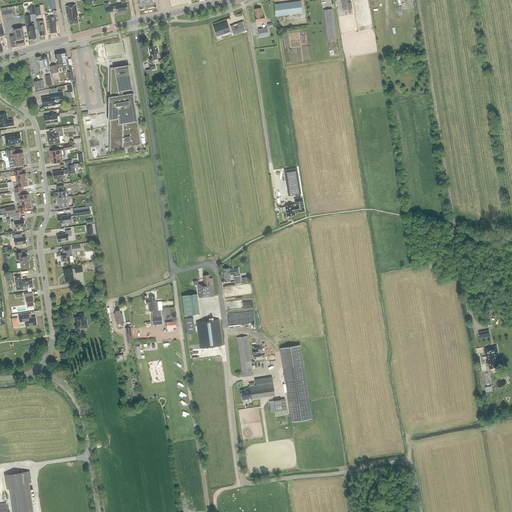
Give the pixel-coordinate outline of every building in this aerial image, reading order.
[(56,8),(54,0),(46,0),(48,9),(56,8)] [(113,10),(117,9),(117,14),(128,11),(126,3),(125,0),(121,1),(121,4),(116,5),(112,6),(109,7),(108,3),(104,3),(105,7),(106,13),(113,11),(113,10)] [(347,0),(341,0),(343,10),(352,8),(351,2),(348,3),(347,0)] [(301,1),(274,4),(275,16),(302,13),(301,1)] [(77,16),(76,5),(66,7),(67,18),(68,18),(69,20),(70,25),(78,23),(77,16)] [(1,8),(3,18),(13,16),(12,9),(8,10),(8,7),(1,8)] [(256,22),(265,21),(264,15),(262,16),(261,8),(254,9),(256,17),(255,17),(256,22)] [(332,9),(323,10),(327,42),(336,41),(332,9)] [(55,15),(47,16),(49,29),(50,29),(51,33),(56,33),(55,26),(56,26),(56,24),(55,24),(55,23),(56,22),(55,15)] [(44,24),(41,25),(40,20),(36,21),(38,31),(39,30),(40,36),(46,35),(44,24)] [(227,22),(213,27),(217,36),(230,32),(227,22)] [(242,22),(230,26),(233,35),(243,31),(244,33),(247,32),(246,30),(245,31),(242,22)] [(13,28),(14,36),(10,36),(12,47),(16,47),(25,45),(23,34),(22,26),(13,28)] [(29,39),(36,38),(34,26),(27,27),(29,39)] [(267,28),(258,29),(259,38),(268,36),(267,28)] [(153,60),(158,59),(157,53),(158,53),(157,49),(156,49),(155,45),(149,47),(150,50),(149,50),(150,55),(152,54),(153,60)] [(63,67),(63,69),(66,69),(65,65),(68,65),(67,62),(68,62),(66,52),(65,53),(65,51),(60,52),(60,54),(62,63),(61,63),(61,64),(62,64),(63,66),(63,67)] [(52,73),(55,73),(58,72),(57,68),(63,67),(63,66),(62,64),(61,64),(61,63),(62,63),(60,54),(54,55),(56,65),(57,65),(50,66),(52,73)] [(36,57),(38,68),(49,66),(48,63),(49,62),(48,59),(47,56),(41,58),(40,56),(36,57)] [(110,68),(110,97),(108,97),(108,121),(109,121),(109,152),(142,146),(128,65),(110,68)] [(44,87),(43,80),(34,81),(35,89),(44,87)] [(51,97),(42,98),(43,106),(55,105),(54,100),(63,98),(62,92),(50,94),(51,97)] [(0,127),(14,125),(13,119),(7,120),(6,114),(5,115),(4,114),(2,114),(1,115),(0,115),(0,127)] [(57,114),(45,116),(46,125),(58,123),(57,114)] [(51,133),(47,134),(47,138),(48,138),(49,145),(60,143),(59,137),(63,136),(62,128),(55,129),(55,133),(51,133)] [(21,142),(20,134),(13,135),(13,134),(5,136),(6,145),(15,144),(15,143),(21,142)] [(50,151),(51,157),(61,156),(64,155),(63,149),(50,151)] [(13,160),(23,159),(23,153),(16,154),(15,150),(5,151),(6,157),(8,156),(9,161),(13,160)] [(17,169),(17,166),(24,165),(23,159),(13,160),(9,161),(10,170),(17,169)] [(74,164),(67,165),(68,174),(75,173),(74,164)] [(297,169),(284,170),(288,196),(301,194),(297,169)] [(22,170),(18,171),(10,172),(11,176),(15,175),(16,181),(26,180),(26,173),(23,174),(22,170)] [(53,172),(54,179),(57,179),(57,182),(63,181),(62,178),(64,178),(63,171),(53,172)] [(27,186),(26,180),(16,181),(12,182),(13,188),(9,188),(10,193),(23,191),(22,186),(27,186)] [(57,192),(56,192),(57,198),(67,196),(66,191),(64,191),(64,185),(57,186),(57,192)] [(18,196),(19,202),(30,200),(29,194),(21,195),(21,192),(14,193),(15,196),(18,196)] [(57,198),(58,204),(59,203),(60,209),(67,208),(66,202),(68,202),(67,196),(57,198)] [(293,205),(285,207),(287,216),(295,215),(294,213),(297,212),(297,213),(304,211),(302,198),(295,199),(295,204),(293,205)] [(30,200),(19,202),(19,205),(17,205),(18,212),(28,210),(27,207),(30,206),(30,200)] [(8,217),(13,216),(13,221),(11,221),(12,228),(24,226),(23,220),(19,220),(19,219),(19,213),(8,214),(8,217)] [(62,224),(72,222),(70,215),(62,216),(62,217),(58,218),(59,223),(62,223),(62,224)] [(58,242),(68,241),(68,236),(72,236),(71,230),(65,231),(65,234),(57,235),(58,242)] [(26,244),(25,237),(22,237),(22,234),(12,235),(13,239),(14,239),(15,245),(26,244)] [(71,256),(69,256),(69,254),(71,254),(70,247),(62,248),(63,255),(61,256),(62,262),(70,260),(70,261),(71,262),(73,262),(72,257),(71,256)] [(22,257),(22,253),(15,253),(16,259),(19,259),(21,268),(29,267),(28,262),(27,256),(22,257)] [(64,274),(65,281),(73,280),(72,273),(75,272),(75,273),(82,272),(81,266),(75,267),(75,269),(72,269),(72,268),(63,270),(63,274),(64,274)] [(229,268),(224,269),(225,277),(226,282),(230,281),(230,277),(230,275),(239,274),(238,269),(229,270),(229,268)] [(199,298),(214,296),(212,278),(209,278),(209,275),(203,276),(204,284),(197,285),(199,298)] [(14,277),(16,290),(27,288),(33,287),(32,280),(21,282),(20,276),(14,277)] [(34,306),(32,296),(31,296),(31,293),(24,294),(25,297),(26,297),(27,307),(34,306)] [(184,316),(199,314),(197,294),(182,296),(184,316)] [(161,311),(158,311),(157,302),(155,302),(155,297),(149,297),(149,300),(146,300),(146,304),(148,304),(149,312),(151,312),(153,325),(162,324),(161,311)] [(116,322),(120,321),(120,324),(124,323),(122,313),(120,313),(119,311),(115,311),(116,313),(114,314),(116,322)] [(77,322),(77,325),(74,325),(75,330),(76,330),(76,337),(81,336),(80,329),(87,327),(86,320),(85,320),(84,314),(79,315),(79,317),(74,317),(74,322),(77,322)] [(36,325),(35,317),(27,318),(26,315),(19,316),(20,322),(25,321),(26,327),(36,325)] [(193,317),(192,317),(192,316),(188,316),(188,318),(185,319),(187,333),(195,332),(193,317)] [(196,322),(199,349),(222,346),(219,319),(196,322)] [(479,333),(480,340),(490,337),(489,331),(479,333)] [(237,337),(242,377),(252,375),(247,336),(237,337)] [(280,348),(291,422),(311,419),(300,345),(280,348)] [(502,358),(499,359),(496,346),(484,349),(487,364),(488,364),(489,369),(499,367),(498,364),(503,363),(502,358)] [(251,400),(275,396),(272,377),(255,380),(255,386),(254,386),(254,383),(249,383),(249,386),(250,388),(245,389),(245,390),(241,391),(242,400),(251,398),(251,400)] [(275,417),(288,415),(285,399),(269,402),(271,412),(274,412),(275,417)] [(30,471),(5,475),(7,489),(10,489),(13,511),(33,511),(29,483),(31,483),(30,471)]
